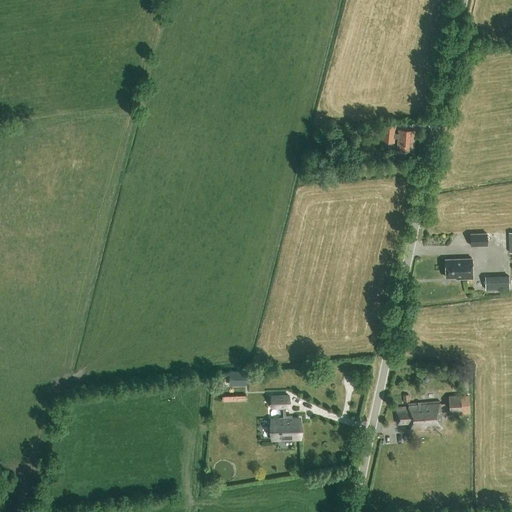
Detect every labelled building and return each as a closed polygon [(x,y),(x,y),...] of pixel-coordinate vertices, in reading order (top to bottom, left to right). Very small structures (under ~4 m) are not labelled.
[(383,124),(383,132),(382,142),(392,143),(393,138),(398,139),(397,151),(414,153),(415,140),(413,140),(413,137),(415,137),(415,131),(399,130),(398,133),(394,133),(394,125),(383,124)] [(487,246),(487,233),(470,234),(470,246),(487,246)] [(472,258),(445,259),(446,277),(464,276),(464,279),(473,278),(472,258)] [(509,289),(509,275),(485,276),(486,289),(509,289)] [(229,386),(247,385),(247,370),(229,371),(229,386)] [(462,395),(462,394),(448,395),(448,403),(449,406),(449,413),(449,415),(462,415),(462,413),(470,413),(469,395),(462,395)] [(293,438),(301,438),(301,419),(292,419),(292,417),(287,417),(286,407),(289,407),(289,395),(272,396),(273,408),(283,407),(284,417),(280,418),(280,420),(272,420),(272,439),(281,439),(281,441),(293,440),(293,438)] [(441,429),(440,406),(439,402),(407,404),(408,408),(406,408),(406,407),(396,408),(398,424),(409,423),(410,431),(441,429)]
